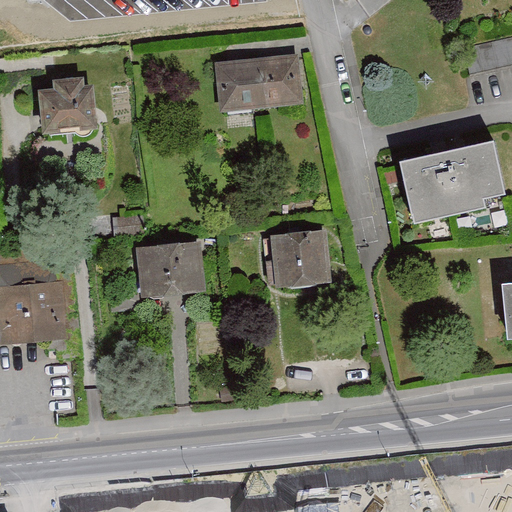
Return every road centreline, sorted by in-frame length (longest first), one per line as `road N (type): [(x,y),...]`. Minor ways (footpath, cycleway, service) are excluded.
road 1 (primary): [(511,413),(0,467)]
road 2 (residential): [(368,237),(316,0)]
